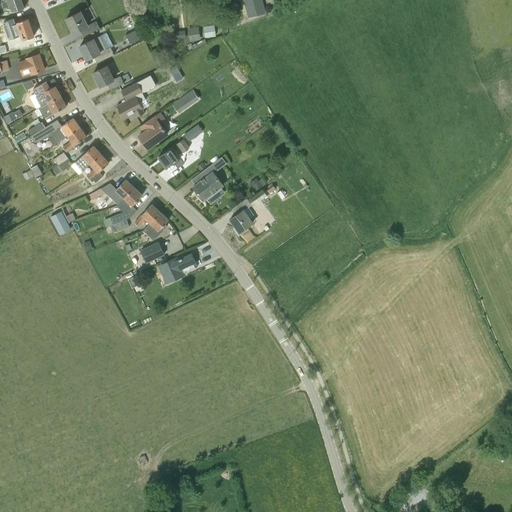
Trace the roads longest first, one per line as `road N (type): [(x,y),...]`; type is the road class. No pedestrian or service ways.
road 1 (residential): [(238,270),(91,112),(33,0)]
road 2 (unclassified): [(351,511),(313,394),(238,270)]
